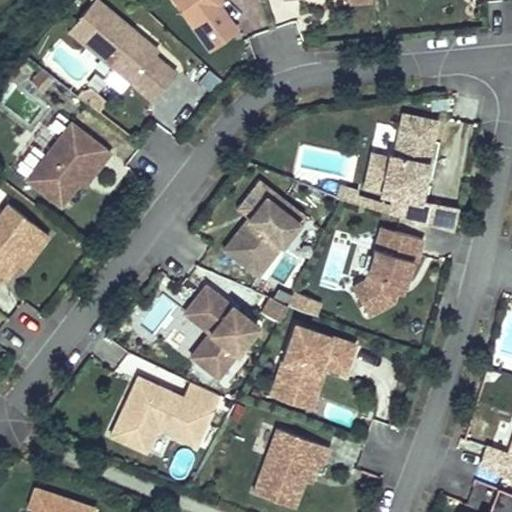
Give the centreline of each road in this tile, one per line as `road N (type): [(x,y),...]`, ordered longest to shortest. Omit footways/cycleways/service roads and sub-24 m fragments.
road 1 (residential): [(511,59),(295,77),(240,112),(0,427)]
road 2 (residential): [(399,511),(471,307),(511,121)]
